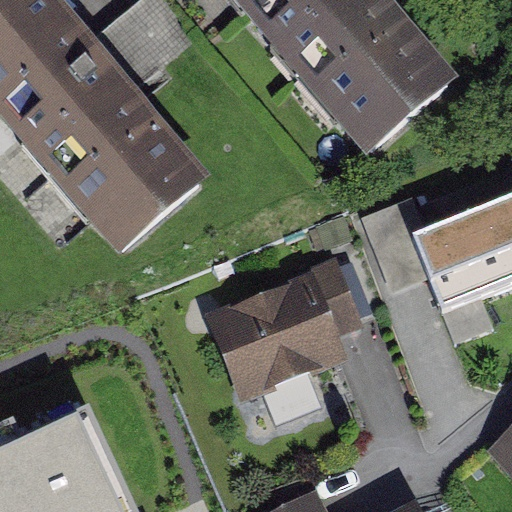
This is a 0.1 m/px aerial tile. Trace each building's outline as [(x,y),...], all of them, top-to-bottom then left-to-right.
[(22,0),(0,19),(0,121),(133,274),(227,192),(59,0),(22,0)] [(189,37),(161,0),(147,0),(100,35),(133,79),(189,37)] [(407,0),(230,0),(384,176),(485,88),(407,0)] [(347,266),(211,322),(248,411),(384,356),(347,266)] [(155,511),(95,414),(17,461),(42,501),(23,511),(155,511)] [(511,451),(501,461),(511,473),(511,451)] [(340,511),(331,491),(286,511),(438,511),(435,505),(420,511),(340,511)]
